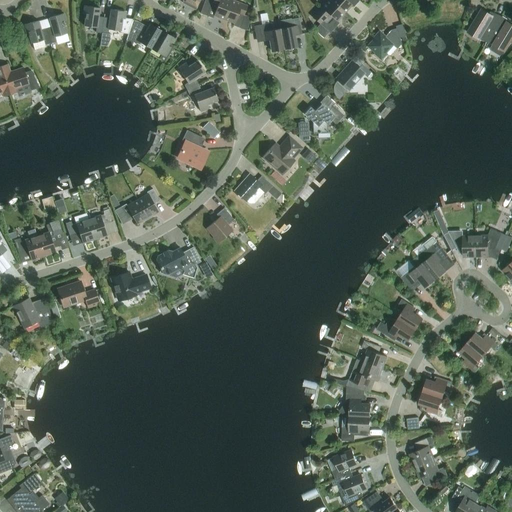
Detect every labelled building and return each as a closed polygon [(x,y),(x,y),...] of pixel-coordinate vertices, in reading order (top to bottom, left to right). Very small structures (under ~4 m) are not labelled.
[(181,0),(184,1),(183,3),(195,10),(200,0),(181,0)] [(214,16),(224,20),(232,0),(231,0),(213,0),(214,0),(212,0),(205,0),(200,14),(213,18),(214,16)] [(247,6),(232,0),(224,20),(234,24),(233,26),(240,29),(244,18),(243,17),(244,15),(247,6)] [(338,22),(345,14),(329,0),(328,0),(313,18),(319,24),(315,28),(324,36),(328,32),(330,33),(339,23),(338,22)] [(329,0),(345,14),(352,6),(354,7),(360,0),(329,0)] [(102,34),(104,18),(99,17),(100,8),(85,6),(83,14),(86,14),(84,26),(96,28),(96,33),(102,34)] [(486,42),(502,17),(495,14),(493,16),(482,9),(468,33),(479,40),(486,42)] [(109,30),(121,31),(122,19),(125,20),(126,12),(111,10),(110,18),(104,18),(102,34),(100,47),(106,47),(107,46),(108,45),(108,44),(109,43),(109,42),(110,41),(110,39),(110,38),(110,37),(110,35),(109,34),(108,34),(109,30)] [(46,28),(51,44),(57,42),(55,37),(67,34),(64,22),(66,21),(64,14),(49,18),(52,26),(46,28)] [(486,42),(493,45),(490,50),(500,56),(504,54),(511,40),(511,24),(508,22),(508,21),(502,17),(486,42)] [(299,18),(287,21),(279,22),(280,29),(284,49),(297,47),(294,36),(302,34),(299,18)] [(32,44),(34,50),(45,47),(45,45),(51,44),(46,28),(41,29),(38,21),(24,25),(26,33),(28,32),(32,44)] [(284,49),(280,29),(273,31),(272,23),(256,26),(257,31),(262,30),(264,42),(270,40),(272,52),(284,49)] [(151,49),(161,31),(150,25),(147,30),(141,26),(133,39),(140,43),(141,42),(151,49)] [(375,38),(367,47),(375,54),(374,54),(381,61),(387,54),(386,53),(393,45),(397,49),(402,44),(397,29),(391,31),(385,36),(379,31),(374,37),(375,38)] [(161,31),(151,49),(162,55),(160,58),(165,62),(173,49),(167,45),(172,37),(161,31)] [(184,85),(189,94),(201,89),(195,79),(205,72),(198,61),(188,67),(186,63),(178,69),(188,83),(184,85)] [(337,82),(336,81),(336,82),(335,83),(334,85),(334,86),(334,87),(333,89),(333,90),(333,91),(334,92),(334,94),(335,95),(335,96),(336,97),(337,98),(338,99),(339,100),(338,99),(346,91),(347,91),(346,90),(348,88),(350,89),(363,74),(367,78),(371,73),(362,65),(360,68),(355,64),(354,65),(351,63),(337,78),(339,80),(337,82)] [(31,71),(25,73),(24,68),(10,72),(8,64),(1,66),(10,95),(17,93),(16,89),(29,85),(31,91),(40,88),(31,71)] [(10,95),(1,66),(0,66),(0,94),(3,93),(4,97),(10,95)] [(202,92),(201,89),(189,94),(190,97),(194,95),(200,112),(209,109),(208,104),(218,101),(213,88),(202,92)] [(329,111),(321,104),(315,111),(311,107),(304,114),(313,122),(313,134),(328,133),(328,124),(331,121),(336,125),(344,116),(333,106),(329,111)] [(213,118),(201,119),(201,127),(214,126),(213,118)] [(297,121),(297,136),(308,135),(308,121),(297,121)] [(186,143),(179,158),(200,168),(207,152),(198,148),(202,138),(187,131),(182,141),(186,143)] [(266,156),(264,158),(282,174),(287,167),(288,168),(293,163),(292,162),(293,161),(291,159),(301,148),(289,138),(280,149),(276,145),(270,152),(269,151),(265,155),(266,156)] [(309,148),(304,153),(310,158),(308,161),(310,162),(317,155),(309,148)] [(246,202),(247,201),(250,203),(254,203),(264,193),(265,194),(273,186),(262,176),(257,181),(250,175),(235,191),(246,202)] [(138,201),(148,218),(158,212),(154,204),(160,201),(153,189),(147,193),(148,195),(138,201)] [(56,209),(52,197),(41,200),(44,210),(45,209),(46,211),(56,209)] [(121,207),(124,214),(126,217),(131,214),(137,224),(148,218),(138,201),(127,206),(126,204),(121,207)] [(118,217),(122,215),(124,214),(121,207),(115,211),(118,217)] [(219,218),(206,229),(214,237),(213,238),(218,244),(233,231),(228,225),(234,220),(224,208),(216,215),(219,218)] [(88,220),(95,239),(107,235),(103,225),(113,221),(109,210),(103,211),(104,215),(88,220)] [(95,239),(88,220),(86,214),(74,218),(76,224),(72,225),(71,222),(66,224),(70,236),(75,234),(76,234),(78,235),(80,234),(83,243),(95,239)] [(37,237),(43,256),(55,252),(54,247),(58,246),(56,240),(63,238),(58,221),(51,224),(52,228),(48,230),(49,233),(37,237)] [(496,247),(502,250),(507,236),(491,229),(488,236),(476,236),(476,257),(489,256),(489,253),(494,252),(496,247)] [(444,235),(447,241),(452,251),(457,248),(449,233),(444,235)] [(464,257),(476,257),(476,236),(463,237),(464,257)] [(511,239),(511,237),(507,236),(502,250),(507,252),(511,239)] [(43,256),(37,237),(21,242),(20,239),(14,241),(18,253),(28,249),(32,260),(43,256)] [(427,249),(417,256),(423,264),(436,279),(445,272),(439,264),(448,256),(437,243),(433,247),(428,250),(427,249)] [(175,268),(184,271),(183,275),(194,278),(197,268),(195,265),(201,262),(193,247),(183,253),(180,248),(173,252),(168,250),(163,253),(163,254),(158,257),(156,261),(161,269),(160,273),(167,275),(174,272),(175,268)] [(208,256),(203,259),(207,265),(212,262),(208,256)] [(415,267),(401,277),(410,288),(416,283),(417,284),(421,281),(426,287),(436,279),(423,264),(417,256),(411,262),(415,267)] [(511,262),(503,270),(511,280),(511,279),(511,262)] [(204,263),(198,266),(201,272),(208,269),(204,263)] [(129,273),(111,279),(118,301),(137,295),(136,293),(151,288),(146,275),(131,280),(129,273)] [(81,282),(58,290),(63,307),(86,300),(88,308),(99,304),(95,291),(85,294),(81,282)] [(28,299),(14,306),(25,328),(39,321),(41,327),(53,321),(45,300),(35,304),(36,305),(32,306),(28,299)] [(399,319),(416,330),(423,319),(411,312),(414,307),(402,299),(397,308),(403,312),(399,319)] [(55,302),(50,304),(53,315),(59,313),(55,302)] [(409,340),(416,330),(399,319),(395,325),(388,321),(386,325),(381,322),(377,329),(393,339),(397,333),(409,340)] [(499,333),(493,328),(490,332),(496,337),(499,333)] [(468,343),(483,356),(491,347),(494,349),(498,345),(487,335),(483,339),(476,333),(468,343)] [(368,350),(364,361),(383,369),(387,357),(375,352),(377,345),(365,341),(362,347),(368,350)] [(11,353),(14,348),(5,342),(2,347),(11,353)] [(483,356),(468,343),(460,352),(467,359),(463,363),(475,373),(478,368),(475,365),(483,356)] [(366,386),(370,378),(378,381),(383,369),(364,361),(358,359),(350,380),(366,386)] [(334,370),(336,363),(329,361),(327,368),(334,370)] [(423,392),(443,398),(446,386),(450,387),(452,382),(438,377),(436,383),(427,380),(423,392)] [(366,386),(350,380),(347,386),(365,391),(366,386)] [(343,416),(350,416),(370,417),(371,404),(364,404),(365,391),(347,386),(346,402),(340,412),(343,414),(343,416)] [(443,398),(423,392),(419,404),(429,407),(427,412),(441,417),(443,411),(439,410),(443,398)] [(370,429),(370,417),(350,416),(349,428),(343,427),(342,441),(355,441),(355,435),(360,435),(360,429),(370,429)] [(419,418),(407,419),(408,430),(420,428),(419,418)] [(0,472),(12,467),(14,463),(7,446),(14,443),(11,435),(0,439),(0,472)] [(419,442),(422,449),(429,446),(429,447),(435,444),(432,436),(419,442)] [(430,460),(434,458),(429,447),(429,446),(422,449),(410,454),(415,466),(418,465),(430,460)] [(333,471),(336,479),(352,472),(350,467),(357,464),(352,450),(334,457),(338,468),(333,471)] [(21,460),(19,463),(21,467),(25,466),(29,464),(31,461),(28,457),(24,458),(21,460)] [(430,460),(418,465),(415,466),(420,478),(432,473),(439,470),(434,458),(430,460)] [(439,470),(432,473),(436,481),(448,476),(444,467),(439,470)] [(336,479),(336,480),(332,482),(333,486),(344,482),(349,495),(343,498),(347,506),(363,496),(361,491),(367,489),(361,475),(354,478),(352,472),(336,479)] [(18,494),(16,492),(7,500),(16,511),(39,511),(49,504),(42,495),(38,499),(32,490),(41,483),(34,475),(35,474),(34,474),(19,486),(22,490),(18,494)] [(470,511),(475,503),(480,495),(466,487),(464,490),(459,487),(452,499),(460,505),(456,511),(470,511)] [(68,500),(64,494),(62,492),(54,498),(57,502),(56,503),(59,507),(68,500)] [(376,511),(392,511),(398,508),(391,498),(383,503),(376,493),(364,502),(370,511),(372,511),(375,510),(376,511)] [(486,510),(475,503),(470,511),(497,511),(488,507),(486,510)]
